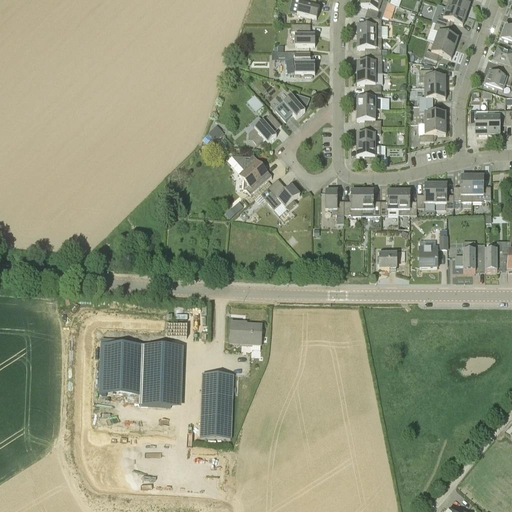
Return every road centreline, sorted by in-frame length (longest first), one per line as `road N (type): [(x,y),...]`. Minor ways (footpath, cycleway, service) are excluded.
road 1 (tertiary): [(511,296),(330,297),(0,273)]
road 2 (residential): [(460,162),(461,98),(495,0)]
road 3 (residential): [(339,170),(309,182),(289,156),(294,142),(338,106)]
road 4 (unclassified): [(429,511),(511,413)]
road 5 (residential): [(339,170),(390,178),(460,162)]
